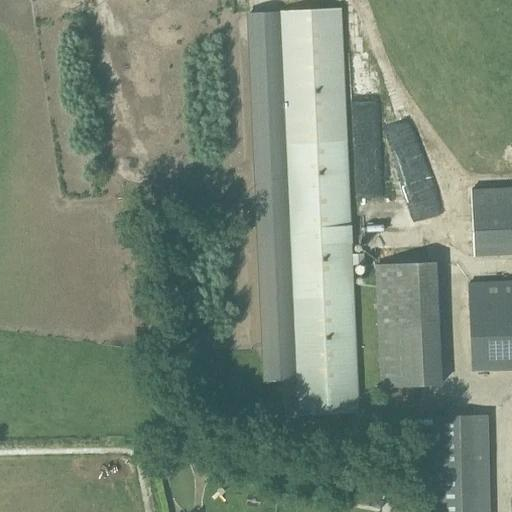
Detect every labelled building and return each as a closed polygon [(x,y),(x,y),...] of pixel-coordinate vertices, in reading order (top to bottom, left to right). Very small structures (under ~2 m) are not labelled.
[(263,381),(297,380),(299,415),(358,412),(352,265),(364,264),(363,253),(351,254),(340,9),(247,13),(263,381)] [(511,190),(471,192),(473,244),(511,241),(511,190)] [(381,387),(441,384),(436,263),(376,265),(381,387)] [(511,280),(467,282),(471,372),(511,370),(511,280)] [(433,416),(435,511),(488,511),(487,415),(433,416)]
